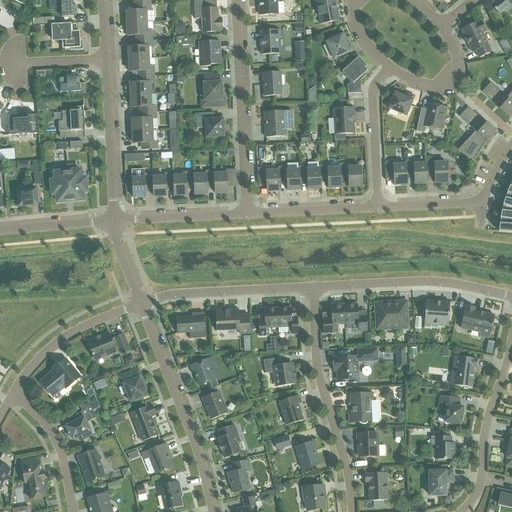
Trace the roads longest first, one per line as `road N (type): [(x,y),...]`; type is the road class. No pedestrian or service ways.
road 1 (residential): [(353,511),(317,362),(312,286)]
road 2 (residential): [(213,511),(141,302)]
road 3 (residential): [(247,214),(237,0)]
road 4 (residential): [(312,286),(430,281),(511,295)]
road 5 (residential): [(462,511),(477,494),(486,427),(511,341)]
road 6 (residential): [(141,302),(312,286)]
road 7 (residential): [(114,220),(107,58)]
road 8 (residential): [(13,395),(63,338),(141,302)]
road 9 (residential): [(377,207),(372,98),(391,67)]
road 10 (residential): [(75,511),(49,423),(13,395)]
road 11 (residential): [(114,220),(247,214)]
road 12 (residential): [(247,214),(377,207)]
road 13 (residential): [(391,67),(429,84),(452,78),(457,60),(440,25)]
